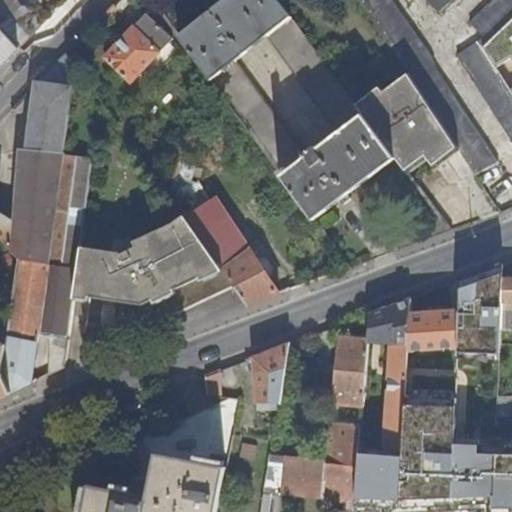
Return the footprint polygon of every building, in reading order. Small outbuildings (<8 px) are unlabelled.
[(24,0),(0,0),(0,24),(21,48),(46,23),(24,0)] [(398,158),(359,107),(277,0),(224,0),(180,35),(229,103),(313,218),(398,158)] [(431,58),(390,0),(360,0),(410,74),(458,148),(482,183),(501,170),(436,72),(431,58)] [(455,0),(428,0),(440,14),(455,0)] [(511,139),(511,92),(503,78),(482,47),(489,40),(511,16),(511,0),(493,0),(470,22),(484,36),(456,55),(511,139)] [(132,82),(174,39),(147,13),(105,56),(132,82)] [(0,61),(2,60),(6,64),(21,48),(0,24),(0,61)] [(510,73),(489,40),(482,47),(503,78),(510,73)] [(53,337),(53,372),(65,366),(76,294),(83,243),(95,158),(65,153),(74,87),(80,69),(68,53),(35,87),(27,149),(22,149),(16,221),(0,211),(0,175),(1,153),(0,153),(0,239),(18,259),(10,319),(6,344),(3,373),(11,392),(33,381),(39,343),(38,343),(39,335),(53,337)] [(383,90),(359,107),(398,158),(407,170),(426,156),(434,166),(458,148),(410,74),(385,93),(383,90)] [(214,198),(187,216),(224,267),(237,285),(250,304),(280,293),(229,215),(227,217),(214,198)] [(119,248),(83,243),(76,294),(144,303),(224,267),(187,216),(179,205),(173,217),(132,235),(135,240),(119,248)] [(511,277),(504,277),(502,327),(511,327),(511,277)] [(388,387),(385,433),(383,479),(358,477),(356,502),(355,511),(399,511),(399,509),(405,419),(408,356),(409,350),(411,313),(412,299),(371,313),(369,339),(369,342),(391,343),(390,365),(388,387)] [(409,350),(458,347),(461,307),(459,307),(458,309),(411,313),(409,350)] [(288,357),(309,357),(309,336),(291,342),(288,357)] [(369,339),(339,336),(333,404),(358,406),(357,418),(363,418),(367,364),(369,342),(369,339)] [(258,404),(279,404),(281,404),(288,357),(291,342),(254,356),(258,403),(258,404)] [(391,343),(369,342),(367,364),(390,365),(391,343)] [(0,396),(11,392),(3,373),(6,344),(0,346),(0,396)] [(458,347),(409,350),(408,356),(458,353),(458,347)] [(219,372),(204,373),(205,397),(220,397),(219,372)] [(388,387),(377,387),(374,433),(385,433),(388,387)] [(511,395),(500,395),(499,415),(511,416),(511,395)] [(456,421),(405,419),(399,509),(467,511),(469,511),(474,424),(476,424),(476,422),(457,420),(456,421)] [(328,464),(359,467),(362,425),(331,422),(328,464)] [(257,461),(260,447),(244,444),(241,458),(257,461)] [(151,496),(132,492),(93,484),(86,511),(219,511),(228,468),(200,462),(160,454),(151,496)] [(283,495),(287,463),(270,461),(265,493),(283,495)] [(287,463),(283,495),(316,497),(324,498),(327,466),(287,463)] [(359,467),(328,464),(327,466),(324,498),(324,499),(340,501),(356,502),(358,477),(359,467)] [(281,511),(283,495),(265,493),(262,511),(281,511)] [(355,511),(356,502),(340,501),(340,504),(345,509),(344,511),(355,511)]
